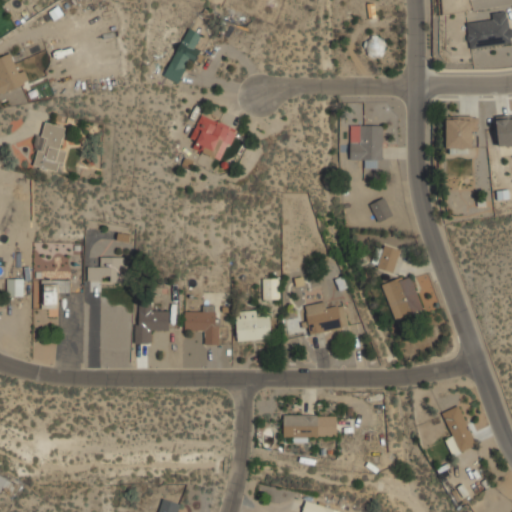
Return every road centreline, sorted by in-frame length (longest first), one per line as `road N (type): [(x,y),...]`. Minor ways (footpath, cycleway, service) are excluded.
road 1 (residential): [(0,363),(56,377),(244,378),(382,376),(474,360)]
road 2 (residential): [(413,0),(421,208),(511,451)]
road 3 (residential): [(259,93),(287,84),(413,85)]
road 4 (residential): [(226,511),(238,472),(244,378)]
